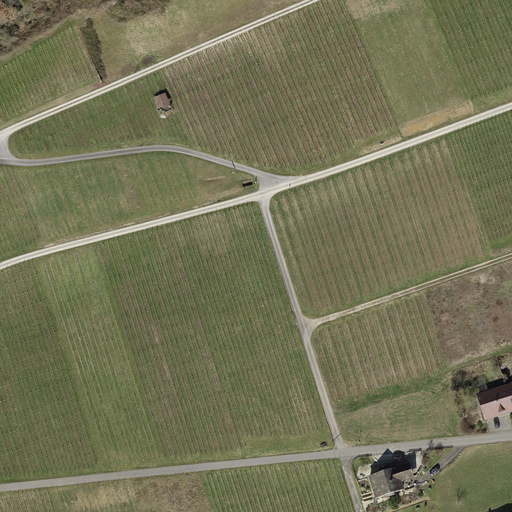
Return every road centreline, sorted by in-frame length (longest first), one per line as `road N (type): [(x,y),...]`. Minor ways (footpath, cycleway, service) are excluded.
road 1 (unclassified): [(0,487),(343,452)]
road 2 (track): [(313,0),(0,134)]
road 3 (track): [(262,195),(360,511)]
road 4 (track): [(0,266),(277,189)]
road 5 (track): [(277,189),(255,172),(174,147),(0,160)]
road 6 (track): [(277,189),(511,105)]
road 7 (track): [(302,327),(511,255)]
road 8 (residential): [(343,452),(511,435)]
